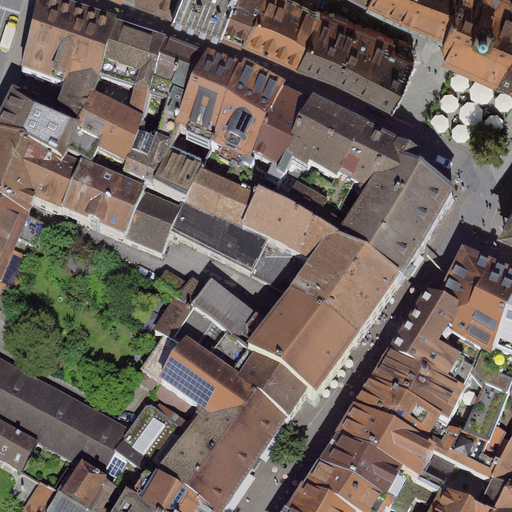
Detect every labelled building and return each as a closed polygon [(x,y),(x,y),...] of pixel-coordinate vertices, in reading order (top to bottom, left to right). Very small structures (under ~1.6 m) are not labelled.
[(151,0),(175,10),(179,0),(151,0)] [(222,29),(233,0),(179,0),(175,10),(201,21),(204,22),(222,29)] [(245,39),(261,0),(233,0),(222,29),(245,39)] [(301,62),(325,6),(310,0),(261,0),(245,39),(301,62)] [(380,0),(405,12),(409,0),(380,0)] [(444,28),(455,0),(409,0),(405,12),(444,28)] [(511,0),(455,0),(444,28),(444,41),(442,48),(447,51),(449,49),(498,72),(511,40),(511,0)] [(40,6),(22,75),(55,87),(53,93),(64,97),(66,91),(79,96),(95,103),(102,84),(116,33),(40,6)] [(325,6),(301,62),(348,82),(372,25),(325,6)] [(396,100),(416,59),(412,46),(372,25),(348,82),(392,101),(392,103),(397,105),(399,101),(396,100)] [(153,96),(167,47),(117,30),(116,33),(102,84),(113,88),(152,100),(153,96)] [(511,40),(498,72),(503,74),(511,77),(511,40)] [(183,135),(209,63),(167,47),(153,96),(172,103),(154,152),(145,149),(151,129),(144,126),(143,131),(127,181),(154,195),(172,164),(183,135)] [(216,148),(245,79),(209,63),(183,135),(216,148)] [(248,189),(250,190),(258,172),(251,169),(254,162),(285,100),(245,79),(216,148),(212,158),(207,168),(208,168),(204,177),(204,178),(243,197),(248,189)] [(113,88),(102,84),(95,103),(93,109),(104,114),(113,88)] [(95,103),(79,96),(67,125),(83,132),(93,109),(95,103)] [(283,177),(313,114),(285,100),(254,162),(283,177)] [(15,102),(0,131),(0,143),(53,170),(64,175),(67,169),(71,161),(83,132),(67,125),(15,102)] [(104,114),(93,109),(83,132),(71,161),(93,172),(99,160),(109,165),(104,176),(127,185),(127,181),(143,131),(104,114)] [(338,187),(369,142),(313,114),(283,177),(279,184),(283,186),(286,181),(294,164),(311,173),(318,176),(338,187)] [(449,212),(456,202),(449,198),(448,200),(415,181),(420,172),(422,173),(425,167),(417,163),(416,165),(369,142),(338,187),(347,192),(350,186),(373,200),(433,235),(438,228),(448,211),(449,212)] [(0,210),(28,223),(28,221),(30,218),(36,205),(53,170),(0,143),(0,210)] [(196,174),(204,177),(208,168),(207,168),(212,158),(200,153),(194,166),(196,174)] [(280,194),(283,186),(279,184),(283,177),(254,162),(251,169),(258,172),(250,190),(248,189),(243,197),(260,205),(262,199),(276,205),(279,199),(278,197),(280,194)] [(185,209),(189,211),(204,178),(204,177),(196,174),(172,164),(154,195),(185,209)] [(53,170),(36,205),(163,259),(173,237),(182,218),(67,169),(64,175),(53,170)] [(311,173),(299,188),(301,189),(310,194),(318,176),(311,173)] [(301,189),(297,196),(326,215),(328,216),(347,192),(338,187),(318,176),(310,194),(301,189)] [(182,218),(173,237),(298,300),(307,287),(335,248),(284,216),(279,214),(282,208),(276,205),(262,199),(260,205),(243,197),(204,178),(189,211),(185,209),(182,218)] [(297,196),(301,189),(299,188),(286,181),(283,186),(280,194),(293,202),(297,196)] [(399,288),(433,235),(373,200),(348,239),(322,222),(326,215),(297,196),(293,202),(284,216),(335,248),(399,288)] [(0,210),(0,288),(20,242),(28,223),(0,210)] [(45,229),(28,221),(28,223),(20,242),(37,248),(45,229)] [(368,333),(399,288),(335,248),(307,287),(298,300),(359,345),(368,333)] [(493,365),(511,320),(511,285),(465,266),(443,311),(462,322),(453,342),(480,358),(493,365)] [(228,343),(253,361),(270,335),(264,328),(211,293),(208,298),(192,287),(188,292),(167,278),(159,290),(179,304),(177,307),(195,320),(218,336),(228,343)] [(316,408),(359,345),(298,300),(270,335),(253,361),(308,401),(316,408)] [(480,358),(453,342),(462,322),(443,311),(426,301),(376,391),(448,432),(449,430),(470,386),(480,358)] [(159,384),(164,388),(189,355),(177,347),(195,320),(177,307),(159,336),(164,340),(163,342),(163,344),(164,347),(165,348),(140,382),(153,391),(159,384)] [(291,425),(308,401),(253,361),(228,343),(226,347),(215,340),(218,336),(195,320),(177,347),(189,355),(189,353),(285,426),(290,429),(292,425),(291,425)] [(511,320),(493,365),(488,379),(511,388),(511,320)] [(228,511),(275,441),(285,426),(189,353),(189,355),(164,388),(208,418),(204,425),(193,440),(158,413),(149,414),(132,437),(119,455),(143,472),(202,511),(228,511)] [(494,438),(511,398),(511,388),(488,379),(493,365),(480,358),(470,386),(482,399),(466,438),(490,448),(494,438)] [(132,437),(0,367),(0,426),(38,447),(79,468),(102,483),(118,459),(128,466),(142,475),(143,472),(119,455),(132,437)] [(208,418),(164,388),(158,396),(188,419),(191,415),(204,425),(208,418)] [(376,391),(358,419),(435,456),(494,487),(503,470),(484,461),(490,448),(466,438),(449,430),(448,432),(376,391)] [(358,419),(340,448),(445,502),(447,502),(449,498),(444,496),(446,489),(424,478),(435,456),(358,419)] [(38,447),(0,426),(0,462),(23,476),(38,447)] [(511,453),(511,445),(494,438),(490,448),(484,461),(503,470),(511,453)] [(340,448),(322,474),(392,511),(394,511),(399,504),(405,507),(410,496),(439,511),(440,511),(445,502),(340,448)] [(509,493),(511,492),(511,453),(503,470),(494,487),(509,493)] [(145,511),(202,511),(143,472),(142,475),(128,466),(124,470),(115,474),(115,479),(119,483),(119,494),(129,501),(145,511)] [(102,483),(79,468),(60,498),(82,511),(96,511),(97,511),(110,489),(102,483)] [(392,511),(322,474),(307,497),(334,511),(392,511)] [(43,511),(51,511),(60,498),(28,479),(14,498),(19,501),(21,499),(43,511)] [(0,487),(0,504),(10,511),(11,511),(19,501),(14,498),(0,487)] [(499,511),(509,493),(494,487),(480,511),(476,511),(449,498),(447,502),(445,502),(440,511),(499,511)] [(511,511),(511,492),(509,493),(499,511),(511,511)] [(334,511),(307,497),(297,511),(334,511)] [(82,511),(60,498),(51,511),(82,511)] [(145,511),(129,501),(122,511),(145,511)]
